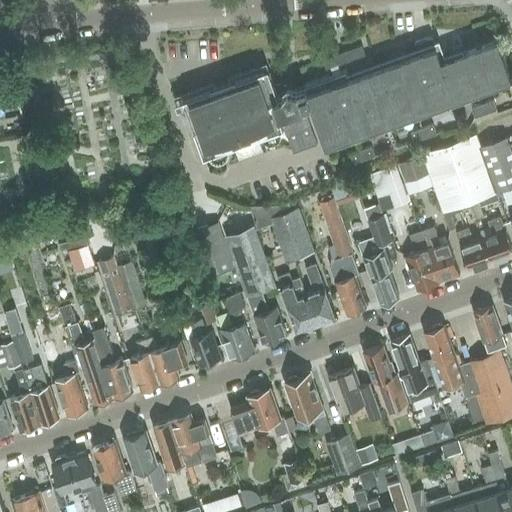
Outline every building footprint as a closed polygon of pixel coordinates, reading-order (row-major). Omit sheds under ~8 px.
[(312,107),(325,146),(511,79),(497,39),(496,39),(496,41),(440,62),(431,36),(414,42),(418,52),(348,78),(345,70),(303,85),(304,87),(273,98),(263,69),(235,79),(237,84),(212,93),(210,88),(183,98),(204,156),(284,127),(293,152),(317,144),(306,113),(305,113),(304,109),(312,107)] [(362,44),(323,58),(326,65),(346,58),(347,61),(365,54),(362,44)] [(494,99),(483,103),(486,112),(497,108),(494,99)] [(475,116),(486,112),(483,103),(472,107),(475,116)] [(422,127),(425,136),(436,133),(433,124),(422,127)] [(425,136),(422,127),(411,131),(415,140),(425,136)] [(496,190),(480,144),(478,145),(474,133),(422,152),(423,154),(429,173),(448,228),(455,226),(451,213),(460,210),(457,204),(470,199),(478,196),(496,190)] [(496,190),(511,185),(511,186),(511,220),(510,221),(511,227),(511,159),(504,136),(480,144),(496,190)] [(372,145),(362,149),(365,158),(376,154),(372,145)] [(365,158),(362,149),(351,153),(354,162),(365,158)] [(405,181),(429,173),(423,154),(398,163),(405,181)] [(391,191),(396,205),(408,200),(395,164),(369,174),(377,196),(391,191)] [(342,200),(359,195),(354,177),(337,183),(342,200)] [(478,196),(470,199),(477,219),(484,217),(478,196)] [(331,265),(336,281),(335,281),(347,312),(351,310),(354,312),(360,309),(361,306),(366,305),(355,274),(358,273),(360,272),(353,252),(354,252),(335,197),(319,202),(337,254),(331,265)] [(286,260),(300,255),(284,213),(280,204),(250,205),(257,227),(272,222),(286,260)] [(358,241),(363,255),(380,302),(399,295),(389,270),(393,268),(385,247),(379,249),(378,244),(393,238),(390,230),(392,229),(386,212),(383,213),(380,205),(369,209),(372,217),(368,219),(373,235),(358,241)] [(284,213),(300,255),(313,251),(297,208),(284,213)] [(53,215),(30,223),(37,241),(60,233),(53,215)] [(481,236),(490,261),(511,252),(499,215),(488,219),(490,226),(480,230),(483,236),(481,236)] [(84,219),(59,224),(64,247),(89,241),(84,219)] [(233,267),(218,221),(201,227),(188,231),(204,276),(233,267)] [(225,234),(254,314),(269,309),(262,290),(265,288),(268,295),(278,291),(275,285),(253,224),(225,234)] [(428,247),(440,281),(460,273),(448,240),(434,245),(432,239),(438,237),(434,225),(422,230),(428,247)] [(490,261),(481,236),(471,240),(466,227),(454,232),(467,269),(490,261)] [(418,289),(440,281),(428,247),(422,230),(410,234),(417,251),(406,255),(418,289)] [(170,232),(165,249),(177,253),(182,236),(170,232)] [(4,244),(0,245),(0,261),(9,259),(4,244)] [(88,245),(70,250),(75,266),(93,260),(88,245)] [(116,314),(131,309),(117,264),(113,255),(99,260),(116,314)] [(117,264),(131,309),(146,304),(144,298),(132,259),(117,264)] [(306,293),(317,323),(322,321),(324,322),(331,320),(332,317),(335,316),(316,263),(306,267),(314,290),(306,293)] [(317,323),(306,293),(300,277),(293,279),(290,271),(278,276),(298,330),(301,328),(304,330),(310,328),(311,325),(317,323)] [(240,292),(225,297),(230,312),(234,324),(222,328),(232,356),(254,348),(244,320),(241,309),(245,307),(240,292)] [(180,302),(177,307),(180,314),(184,316),(189,314),(192,310),(189,303),(185,300),(180,302)] [(209,322),(217,319),(212,303),(204,306),(209,322)] [(507,344),(493,305),(474,312),(484,339),(489,337),(493,349),(507,344)] [(276,306),(269,309),(254,314),(264,342),(274,338),(276,340),(282,338),(283,335),(287,334),(276,306)] [(207,330),(202,317),(190,321),(195,335),(191,337),(200,365),(222,357),(212,329),(207,330)] [(97,403),(116,396),(93,333),(92,329),(83,332),(79,318),(66,322),(75,347),(77,346),(97,403)] [(35,328),(40,346),(47,365),(59,361),(53,341),(48,324),(35,328)] [(487,424),(511,414),(511,388),(499,351),(459,365),(445,324),(424,332),(443,387),(460,381),(466,397),(476,393),(486,419),(487,424)] [(93,333),(116,396),(134,390),(123,357),(111,361),(109,354),(113,353),(105,329),(93,333)] [(12,337),(13,340),(21,364),(34,359),(25,333),(12,337)] [(419,361),(411,336),(410,334),(391,341),(411,399),(437,389),(428,358),(419,361)] [(145,338),(160,381),(179,375),(177,368),(188,364),(180,340),(157,348),(153,336),(145,338)] [(141,388),(160,381),(145,338),(138,340),(142,352),(131,356),(141,388)] [(13,340),(1,344),(9,367),(13,365),(22,392),(11,396),(21,428),(40,421),(22,369),(23,369),(21,364),(13,340)] [(394,374),(384,344),(363,351),(374,381),(380,379),(391,408),(407,402),(397,373),(394,374)] [(62,353),(65,362),(64,363),(68,375),(56,379),(67,412),(88,405),(78,372),(81,371),(77,358),(75,359),(72,349),(62,353)] [(22,369),(40,421),(59,415),(41,363),(23,369),(22,369)] [(370,382),(360,386),(353,367),(329,376),(341,410),(364,401),(370,418),(381,414),(370,382)] [(331,429),(310,373),(285,382),(297,414),(311,409),(320,434),(331,429)] [(247,395),(249,401),(231,407),(241,433),(273,421),(278,435),(289,431),(284,417),(281,418),(270,387),(260,391),(257,389),(251,391),(250,394),(247,395)] [(0,400),(0,431),(13,427),(5,399),(0,400)] [(191,413),(173,419),(188,461),(214,453),(202,419),(195,422),(191,413)] [(186,462),(188,461),(173,419),(153,425),(168,465),(185,459),(186,462)] [(447,419),(432,425),(438,440),(453,434),(447,419)] [(134,470),(147,466),(155,489),(156,494),(169,490),(161,462),(157,463),(146,430),(136,433),(134,432),(128,434),(127,437),(124,438),(134,470)] [(343,465),(348,464),(351,471),(361,467),(361,465),(358,460),(348,433),(330,440),(337,458),(340,457),(343,465)] [(396,454),(424,444),(420,434),(392,443),(396,454)] [(125,470),(116,440),(106,443),(103,442),(97,444),(95,447),(93,448),(102,479),(117,473),(122,487),(133,484),(128,470),(125,470)] [(459,440),(441,446),(445,456),(462,450),(459,440)] [(371,445),(356,450),(361,463),(376,458),(371,445)] [(64,493),(81,487),(83,491),(90,489),(97,511),(109,511),(104,494),(100,484),(97,486),(96,482),(85,450),(67,456),(65,455),(57,457),(56,460),(53,461),(61,484),(53,486),(60,506),(67,503),(64,493)] [(511,511),(511,486),(509,487),(498,450),(489,453),(492,464),(491,465),(505,511),(511,511)] [(284,463),(288,472),(282,474),(287,491),(306,484),(304,478),(298,459),(284,463)] [(487,483),(473,488),(480,511),(505,511),(491,465),(483,467),(487,483)] [(373,470),(361,474),(365,486),(377,483),(373,470)] [(480,511),(473,488),(460,491),(455,475),(446,478),(450,493),(456,511),(480,511)] [(388,485),(396,508),(383,511),(382,511),(378,499),(369,502),(371,511),(395,511),(408,508),(399,481),(388,485)] [(456,511),(450,493),(427,500),(423,488),(412,492),(418,511),(456,511)] [(245,489),(241,490),(245,505),(261,500),(258,495),(255,492),(250,490),(245,489)] [(371,511),(369,502),(364,489),(355,492),(360,511),(371,511)] [(46,511),(39,490),(11,499),(15,511),(46,511)] [(120,511),(114,491),(104,494),(109,511),(120,511)] [(237,492),(202,503),(205,511),(216,511),(241,504),(237,492)] [(331,511),(328,500),(317,503),(320,511),(331,511)]
